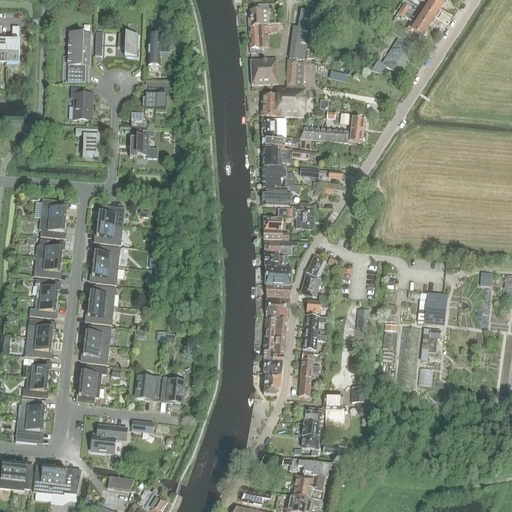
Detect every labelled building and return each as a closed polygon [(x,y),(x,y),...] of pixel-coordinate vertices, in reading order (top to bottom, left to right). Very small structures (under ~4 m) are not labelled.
[(441,8),(428,0),(418,0),(419,0),(428,6),(424,11),(434,18),(441,8)] [(404,5),(401,10),(406,13),(408,10),(409,8),(404,5)] [(428,28),(434,18),(424,11),(421,9),(414,19),(428,28)] [(248,27),(262,26),(268,25),(268,10),(250,11),(250,19),(248,19),(248,27)] [(401,10),(397,15),(402,18),(406,13),(401,10)] [(292,48),(290,60),(296,61),(304,62),(305,49),(313,50),(319,14),(303,11),(300,28),(297,49),(292,48)] [(375,14),(371,21),(384,29),(383,32),(393,37),(393,36),(397,31),(397,30),(388,24),(389,22),(388,22),(375,14)] [(428,28),(414,19),(413,21),(416,23),(415,25),(412,23),(407,30),(411,34),(413,32),(422,38),(422,36),(424,37),(427,32),(426,31),(428,28)] [(265,27),(258,28),(259,49),(266,49),(268,49),(268,35),(277,33),(277,24),(267,26),(267,27),(264,27),(265,27)] [(19,42),(19,29),(12,28),(12,39),(13,39),(13,42),(6,42),(6,63),(19,63),(19,59),(19,43),(19,42)] [(248,28),(250,50),(256,49),(259,49),(257,28),(248,28)] [(90,68),(91,35),(69,34),(67,84),(85,85),(85,68),(90,68)] [(125,59),(138,59),(138,52),(136,52),(137,36),(119,35),(117,49),(125,49),(125,59)] [(159,68),(160,56),(170,56),(170,48),(160,48),(161,36),(149,36),(147,68),(159,68)] [(378,62),(370,73),(381,76),(386,68),(392,72),(397,75),(400,71),(414,49),(403,42),(402,41),(399,39),(398,40),(389,54),(382,65),(378,62)] [(252,87),(278,85),(277,60),(250,62),(252,87)] [(287,60),(286,89),(295,89),(296,64),(296,63),(296,61),(290,60),(290,61),(287,60)] [(351,78),(329,74),(328,82),(350,86),(351,78)] [(74,100),(73,121),(91,121),(92,97),(83,97),(83,90),(71,89),(70,100),(74,100)] [(262,96),(261,107),(276,108),(276,104),(297,105),(297,98),(306,98),(304,97),(304,90),(295,89),(286,89),(277,89),(277,97),(262,96)] [(154,112),(165,112),(165,109),(166,109),(167,91),(147,90),(147,96),(145,96),(145,100),(142,100),(142,108),(154,109),(154,112)] [(276,108),(261,107),(261,118),(305,119),(306,98),(297,98),(297,105),(276,104),(276,108)] [(320,101),(319,110),(327,112),(328,102),(320,101)] [(142,117),(131,116),(131,124),(131,129),(147,130),(147,117),(142,117)] [(349,131),(363,133),(364,121),(351,119),(349,131)] [(283,139),(283,121),(275,121),(262,121),(262,138),(283,139)] [(312,142),(313,130),(301,129),(300,140),(300,141),(301,141),(311,142),(312,142)] [(94,160),(98,161),(99,151),(97,150),(98,137),(97,137),(97,131),(76,130),(75,137),(83,137),(83,145),(87,145),(86,157),(94,158),(94,160)] [(312,142),(323,143),(325,131),(313,130),(312,142)] [(336,144),(337,132),(325,131),(323,143),(336,144)] [(361,144),(363,133),(349,131),(349,133),(348,147),(356,148),(357,144),(361,144)] [(154,132),(146,132),(142,132),(142,138),(137,138),(137,139),(130,139),(129,159),(137,159),(137,156),(147,157),(147,160),(157,160),(157,150),(148,149),(148,138),(154,138),(154,132)] [(348,145),(349,133),(337,132),(336,144),(348,145)] [(291,145),(291,140),(279,139),(263,138),(263,141),(262,141),(262,146),(263,146),(263,149),(274,150),(284,151),(284,144),(291,145)] [(311,142),(301,141),(300,141),(300,140),(291,140),(291,145),(300,146),(299,151),(310,152),(311,142)] [(308,161),(308,154),(294,152),(284,151),(274,150),(263,149),(262,149),(262,159),(281,160),(282,156),(291,157),(291,159),(308,161)] [(286,169),(286,168),(282,168),(282,164),(290,165),(290,161),(281,160),(262,159),(262,168),(286,169)] [(294,187),(294,175),(286,175),(286,169),(262,168),(262,180),(280,180),(285,180),(285,186),(285,187),(293,187),(294,187)] [(300,178),(318,180),(319,172),(301,170),(300,178)] [(280,190),(280,189),(280,180),(262,180),(262,192),(274,193),(274,190),(280,190)] [(334,187),(319,185),(318,189),(322,190),(322,194),(333,196),(334,187)] [(293,193),(298,197),(299,194),(300,191),(299,187),(294,187),(285,187),(285,186),(284,186),(283,193),(274,193),(262,192),(263,207),(289,208),(289,207),(294,206),(294,199),(290,197),(290,193),(293,193)] [(62,210),(63,203),(42,201),(40,220),(66,222),(67,210),(62,210)] [(103,214),(99,214),(97,226),(123,229),(125,210),(104,208),(103,214)] [(301,209),(299,209),(293,208),(292,218),(296,218),(296,231),(313,231),(314,212),(301,211),(301,209)] [(281,232),(281,220),(281,219),(263,219),(264,232),(281,232)] [(66,222),(40,220),(39,232),(41,232),(40,239),(59,241),(59,234),(64,235),(66,222)] [(100,245),(112,247),(121,248),(121,241),(123,229),(97,226),(96,238),(101,239),(100,245)] [(264,232),(264,241),(281,242),(288,242),(288,235),(281,235),(281,232),(264,232)] [(58,243),(40,241),(39,247),(37,247),(36,259),(61,262),(62,250),(58,250),(58,243)] [(264,244),(264,256),(278,256),(278,257),(287,257),(291,257),(291,246),(293,246),(293,244),(291,243),(281,243),(264,244)] [(118,269),(120,250),(100,248),(99,254),(94,254),(93,266),(118,269)] [(136,251),(136,259),(145,260),(145,252),(136,251)] [(264,256),(264,267),(265,268),(266,269),(278,270),(278,257),(278,256),(264,256)] [(278,257),(278,270),(287,270),(287,257),(278,257)] [(319,278),(326,264),(323,262),(314,258),(306,274),(316,278),(316,277),(319,278)] [(36,259),(34,278),(54,280),(55,274),(60,274),(61,262),(36,259)] [(338,262),(330,259),(328,265),(335,267),(338,262)] [(118,269),(93,266),(91,278),(96,279),(96,285),(116,287),(118,269)] [(291,273),(291,271),(287,270),(278,270),(266,269),(265,287),(290,288),(291,278),(292,278),(292,273),(291,273)] [(481,275),(480,288),(491,289),(492,276),(481,275)] [(303,286),(318,290),(321,281),(305,277),(303,286)] [(37,288),(36,300),(57,302),(58,290),(48,289),(48,282),(35,281),(35,288),(37,288)] [(316,299),(318,290),(303,286),(300,295),(316,299)] [(265,287),(265,288),(266,299),(266,301),(289,301),(292,288),(290,288),(265,287)] [(116,290),(107,289),(95,288),(94,294),(90,294),(88,306),(114,308),(116,290)] [(420,301),(417,324),(424,325),(430,325),(431,319),(443,320),(445,298),(427,296),(420,295),(420,296),(420,301)] [(30,311),(29,318),(50,320),(50,314),(55,314),(57,302),(36,300),(34,311),(30,311)] [(265,318),(287,319),(289,301),(266,301),(266,311),(265,313),(265,318)] [(328,304),(325,304),(320,304),(307,303),(306,314),(319,315),(320,309),(328,310),(328,304)] [(114,308),(88,306),(87,318),(92,318),(91,325),(111,327),(114,308)] [(385,323),(395,324),(396,306),(386,306),(385,323)] [(370,313),(358,312),(356,336),(368,338),(370,313)] [(306,318),(304,330),(317,332),(318,325),(324,325),(325,319),(319,319),(306,318)] [(49,323),(29,320),(27,339),(52,342),(54,330),(49,329),(49,323)] [(277,321),(265,320),(265,331),(276,331),(277,321)] [(286,333),(287,321),(277,320),(277,321),(276,331),(275,332),(286,333)] [(90,334),(85,334),(84,346),(109,349),(111,336),(102,335),(103,329),(91,327),(90,334)] [(383,350),(393,351),(396,328),(385,327),(383,350)] [(399,388),(413,390),(420,330),(405,329),(399,388)] [(325,343),(325,338),(321,337),(317,337),(317,335),(317,332),(304,330),(303,341),(316,342),(325,343)] [(276,331),(265,331),(264,341),(274,342),(275,337),(275,332),(276,331)] [(439,340),(440,332),(430,331),(430,337),(423,336),(421,351),(428,352),(427,354),(435,354),(437,340),(439,340)] [(285,345),(286,333),(275,332),(275,337),(274,344),(285,345)] [(136,333),(135,340),(144,341),(145,333),(136,333)] [(25,358),(33,359),(45,360),(46,354),(51,354),(52,342),(27,339),(25,358)] [(274,344),(274,342),(264,341),(263,352),(273,352),(274,344)] [(316,342),(303,341),(303,352),(315,353),(316,342)] [(283,359),(285,345),(274,344),(273,352),(273,358),(283,359)] [(109,349),(84,346),(82,358),(87,358),(87,365),(107,367),(109,349)] [(2,347),(1,356),(8,357),(9,348),(2,347)] [(262,363),(264,363),(282,365),(283,359),(273,358),(273,352),(263,352),(262,363)] [(313,361),(302,361),(302,360),(301,370),(320,371),(321,368),(313,367),(313,361)] [(32,368),(24,367),(22,379),(27,380),(48,382),(49,370),(44,369),(45,363),(33,361),(32,368)] [(281,377),(282,365),(264,363),(263,375),(265,376),(281,377)] [(106,377),(107,370),(86,367),(86,374),(81,373),(79,386),(100,388),(102,376),(106,377)] [(301,370),(300,379),(317,381),(318,373),(320,374),(320,371),(301,370)] [(120,372),(112,371),(111,379),(119,380),(120,372)] [(265,376),(263,396),(277,397),(277,392),(279,392),(281,377),(265,376)] [(145,398),(158,400),(160,378),(153,378),(153,380),(139,378),(138,386),(137,386),(136,392),(137,392),(136,399),(145,400),(145,398)] [(170,379),(163,379),(160,400),(173,402),(173,403),(182,404),(182,397),(184,397),(184,391),(183,391),(184,384),(170,382),(170,379)] [(23,391),(22,398),(41,400),(41,394),(46,394),(48,382),(27,380),(26,391),(23,391)] [(83,398),(82,405),(94,406),(95,400),(99,400),(100,388),(79,386),(78,398),(83,398)] [(351,405),(363,405),(363,411),(375,411),(375,396),(365,396),(365,389),(351,389),(351,405)] [(342,396),(324,396),(324,410),(324,411),(325,411),(325,413),(325,428),(337,429),(339,428),(342,427),(344,424),(344,411),(342,411),(342,396)] [(41,403),(22,401),(21,407),(19,407),(18,419),(43,422),(45,410),(40,409),(41,403)] [(325,413),(325,411),(324,411),(324,410),(321,410),(321,411),(306,409),(306,413),(304,425),(303,425),(320,427),(323,427),(324,413),(325,413)] [(42,432),(43,422),(18,419),(16,438),(15,444),(36,446),(37,440),(37,433),(42,434),(42,432)] [(132,432),(152,435),(153,425),(133,422),(132,432)] [(302,438),(303,438),(319,440),(320,427),(303,425),(302,438)] [(97,426),(96,438),(93,437),(91,452),(112,454),(113,443),(115,443),(119,443),(120,429),(97,426)] [(303,438),(302,450),(313,451),(313,457),(317,457),(319,440),(303,438)] [(337,456),(338,448),(334,447),(334,443),(330,442),(329,446),(324,446),(323,454),(337,456)] [(338,448),(337,456),(345,457),(347,442),(339,442),(338,448)] [(283,460),(265,457),(261,465),(282,469),(282,466),(292,466),(293,461),(283,460)] [(315,480),(327,483),(329,472),(332,472),(334,465),(315,462),(299,461),(298,468),(305,469),(303,475),(315,478),(315,480)] [(2,470),(0,469),(0,490),(12,491),(14,466),(2,465),(2,470)] [(31,491),(33,473),(26,472),(27,467),(14,466),(12,491),(24,493),(24,491),(31,491)] [(51,496),(54,470),(42,469),(42,474),(35,473),(33,494),(35,494),(51,496)] [(66,477),(66,472),(54,470),(51,496),(63,497),(64,495),(70,496),(76,497),(80,478),(73,477),(66,477)] [(324,494),(316,493),(316,490),(312,488),(314,480),(296,476),(291,497),(317,502),(322,504),(324,495),(324,494)] [(134,481),(109,478),(107,491),(129,494),(134,481)] [(314,480),(312,488),(316,490),(316,493),(324,494),(327,483),(315,480),(314,480)] [(162,511),(168,504),(156,496),(160,490),(156,487),(152,494),(143,491),(135,505),(146,511),(162,511)] [(269,504),(271,497),(265,495),(248,492),(247,493),(245,496),(243,497),(242,499),(242,501),(241,503),(241,504),(262,508),(263,503),(269,504)] [(317,502),(291,497),(289,496),(285,511),(311,511),(312,511),(315,511),(317,502)]
